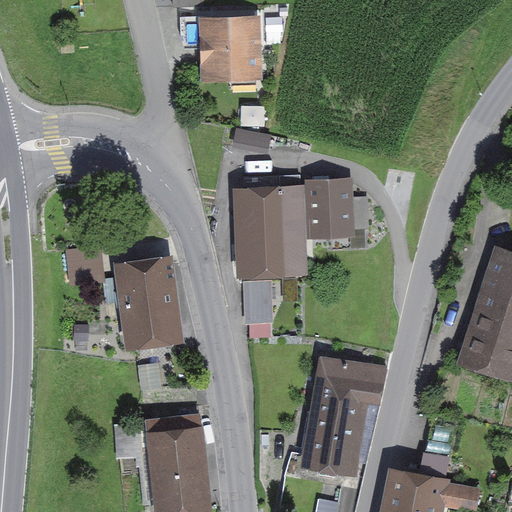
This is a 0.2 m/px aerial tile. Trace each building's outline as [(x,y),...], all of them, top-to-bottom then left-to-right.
[(255,12),(194,14),(196,78),(257,76),(255,12)] [(237,125),(236,158),(254,158),(255,150),(272,150),(272,126),(237,125)] [(349,236),(347,178),(305,179),(307,237),(349,236)] [(302,186),(232,189),(236,277),(306,274),(302,186)] [(511,250),(493,245),(460,366),(511,380),(511,250)] [(172,256),(114,264),(126,352),(184,344),(172,256)] [(271,281),(242,283),(244,325),(273,324),(271,281)] [(383,365),(312,354),(295,466),(348,474),(359,402),(376,405),(383,365)] [(455,432),(427,427),(420,469),(447,474),(455,432)] [(208,511),(198,428),(146,434),(155,511),(208,511)] [(379,511),(443,511),(445,504),(449,482),(449,480),(389,468),(379,511)] [(475,509),(479,488),(449,482),(445,504),(475,509)] [(319,499),(317,511),(334,511),(336,502),(319,499)]
